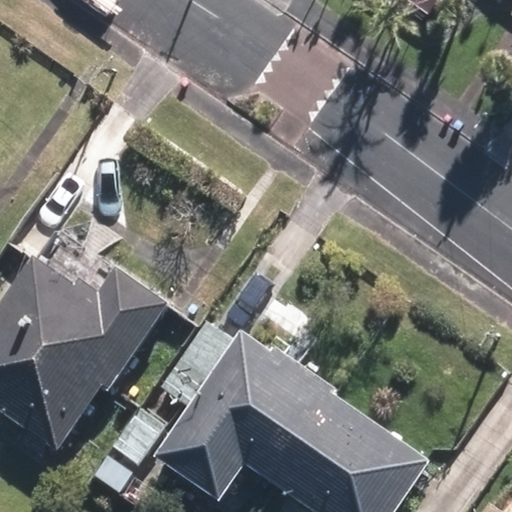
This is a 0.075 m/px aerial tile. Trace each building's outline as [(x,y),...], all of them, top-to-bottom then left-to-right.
[(413,0),(437,17),(448,0),(413,0)] [(46,244),(0,309),(0,393),(68,441),(113,377),(118,380),(180,293),(129,256),(107,287),(46,244)] [(238,325),(211,306),(165,374),(192,392),(176,415),(146,396),(118,433),(154,458),(163,445),(223,487),(250,449),(278,469),(341,378),(247,313),(238,325)] [(341,378),(278,469),(340,511),(388,511),(436,445),(341,378)] [(511,511),(511,499),(499,491),(484,511),(511,511)]
